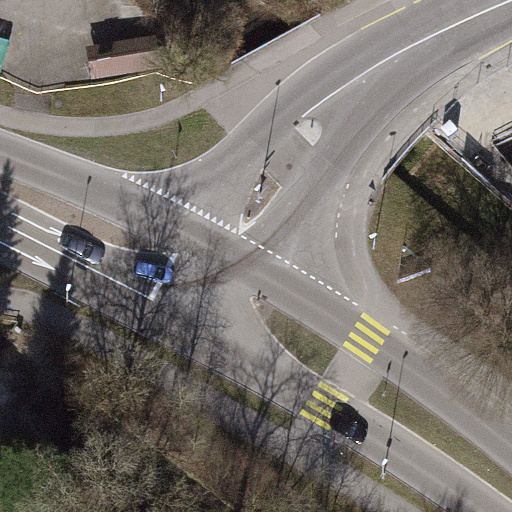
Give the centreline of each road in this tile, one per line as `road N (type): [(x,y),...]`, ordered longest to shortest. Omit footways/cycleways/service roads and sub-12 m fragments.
road 1 (secondary): [(511,5),(367,81),(308,131),(201,292)]
road 2 (secondary): [(201,292),(352,374),(511,487)]
road 3 (secondary): [(0,203),(201,292)]
